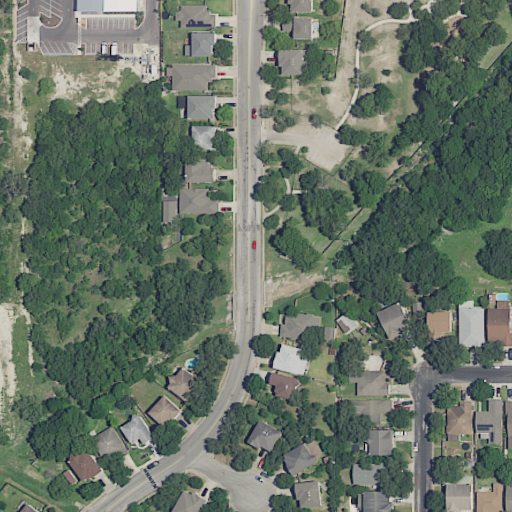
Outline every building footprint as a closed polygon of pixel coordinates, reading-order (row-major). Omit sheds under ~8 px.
[(139,12),(139,0),(79,0),(80,12),(139,12)] [(290,0),(290,13),(313,13),(313,0),(290,0)] [(181,6),(181,28),(216,27),(216,15),(209,15),(208,5),(181,6)] [(313,18),(283,18),(283,32),(294,32),(294,39),(313,39),(313,18)] [(185,57),(215,56),(215,33),(192,33),(192,46),(185,46),(185,57)] [(311,50),(281,50),(281,75),(303,75),(303,68),(311,69),(311,50)] [(172,90),(207,91),(207,82),(215,82),(215,66),(172,65),(172,90)] [(216,96),(179,96),(179,109),(188,109),(188,118),(215,119),(216,96)] [(215,126),(193,126),(193,150),(215,150),(215,126)] [(216,183),(216,168),(209,168),(209,159),(187,159),(186,182),(216,183)] [(179,213),(219,214),(219,201),(209,201),(209,189),(179,188),(179,213)] [(162,222),(176,222),(176,201),(163,201),(162,222)] [(511,345),(510,300),(497,301),(497,308),(487,309),(489,346),(511,345)] [(484,347),(484,307),(473,307),(473,301),(459,301),(460,347),(484,347)] [(390,340),(413,329),(400,302),(378,313),(390,340)] [(451,312),(429,312),(429,336),(451,336),(451,312)] [(286,325),(280,325),(280,338),(313,339),(314,314),(286,313),(286,325)] [(304,375),(310,351),(281,344),(275,368),(304,375)] [(202,380),(182,368),(177,378),(174,376),(167,388),(189,401),(202,380)] [(385,371),(349,370),(348,383),(358,383),(357,395),(390,396),(390,384),(385,383),(385,371)] [(270,384),(277,386),(275,395),(294,401),(301,380),(274,372),(270,384)] [(149,413),(165,428),(181,411),(165,396),(149,413)] [(393,400),(354,400),(354,421),(381,421),(381,413),(393,413),(393,400)] [(503,400),(489,400),(488,412),(480,412),(479,443),(501,444),(503,400)] [(447,407),(447,441),(460,441),(460,434),(471,434),(471,403),(459,402),(459,407),(447,407)] [(133,445),(141,439),(145,445),(155,438),(140,415),(121,427),(133,445)] [(248,441),(271,454),(283,432),(260,420),(248,441)] [(104,461),(125,452),(114,427),(93,437),(104,461)] [(370,455),(394,455),(393,430),(369,430),(370,455)] [(316,465),(306,444),(283,455),(292,475),(316,465)] [(84,483),(102,472),(86,446),(68,457),(84,483)] [(354,463),(353,482),(390,483),(390,464),(354,463)] [(297,483),(299,508),(322,506),(319,481),(297,483)] [(502,511),(502,483),(493,483),(493,492),(476,492),(476,511),(502,511)] [(472,511),(472,485),(448,484),(448,511),(472,511)] [(201,511),(208,501),(185,489),(173,511),(201,511)] [(390,492),(365,491),(364,511),(393,511),(394,501),(390,501),(390,492)]
